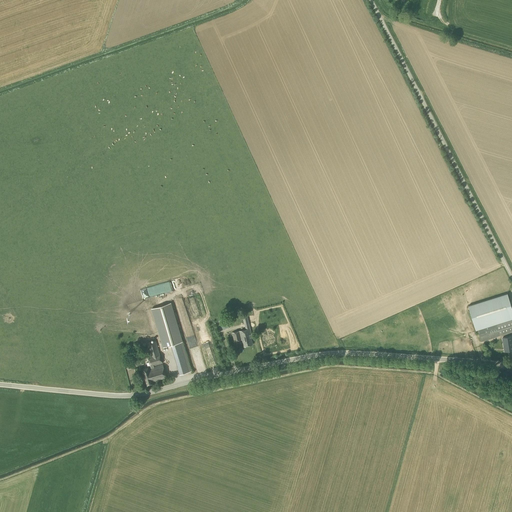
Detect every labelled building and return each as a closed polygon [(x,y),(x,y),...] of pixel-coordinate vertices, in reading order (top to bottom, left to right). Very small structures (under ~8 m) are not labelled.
[(189,285),(192,291),(193,291),(194,294),(201,292),(198,282),(189,285)] [(511,308),(507,293),(468,306),(476,331),(478,330),(481,341),(511,331),(511,308)] [(184,346),(171,302),(151,308),(162,347),(171,345),(172,349),(184,346)] [(223,330),(230,326),(225,317),(218,321),(223,330)] [(252,337),(250,329),(240,331),(239,331),(232,332),(234,341),(242,339),(243,346),(252,344),(251,337),(252,337)] [(511,339),(511,336),(502,338),(505,351),(511,349),(511,339)] [(201,339),(206,353),(212,351),(208,337),(201,339)] [(154,367),(154,366),(162,363),(156,341),(147,343),(151,357),(148,358),(151,366),(148,367),(143,369),(147,385),(153,383),(153,382),(166,378),(163,364),(154,367)] [(214,352),(207,354),(210,367),(217,365),(214,352)] [(177,365),(180,374),(191,371),(190,365),(186,366),(185,362),(177,365)]
